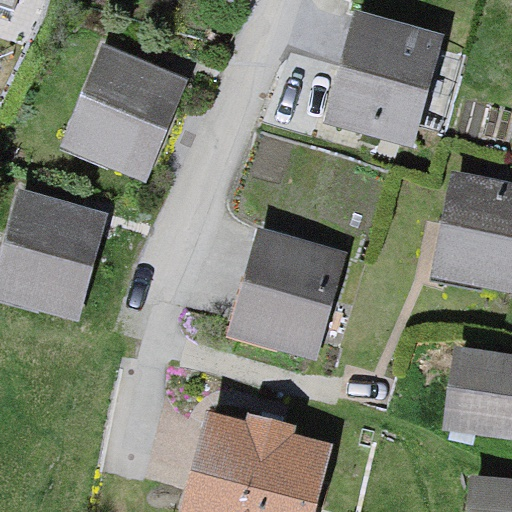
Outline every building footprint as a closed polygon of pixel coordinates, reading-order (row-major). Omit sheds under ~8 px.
[(443,43),(357,21),(332,123),(418,144),(443,43)] [(188,74),(92,40),(54,149),(149,183),(188,74)] [(511,178),(451,169),(433,286),(511,297),(511,178)] [(107,215),(20,191),(0,265),(0,297),(79,319),(107,215)] [(348,243),(262,219),(230,334),(316,357),(348,243)] [(511,355),(463,348),(449,433),(511,443),(511,355)] [(323,511),(341,437),(214,409),(190,511),(323,511)] [(511,511),(511,486),(477,483),(473,511),(511,511)]
